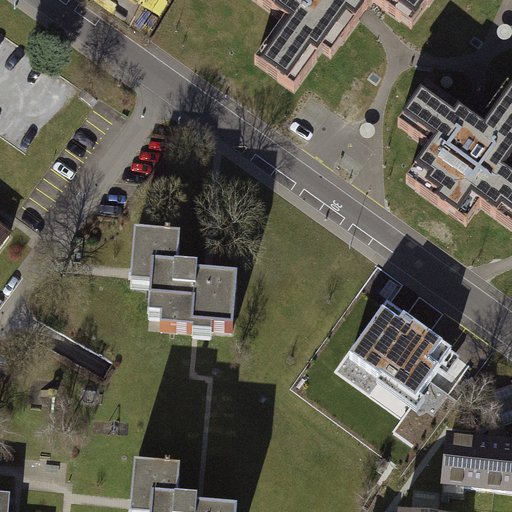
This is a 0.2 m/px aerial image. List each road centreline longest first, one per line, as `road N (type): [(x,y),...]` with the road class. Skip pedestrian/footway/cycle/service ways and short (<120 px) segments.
road 1 (residential): [(173,86),(511,327)]
road 2 (residential): [(173,86),(0,315)]
road 3 (unknown): [(308,79),(386,139),(346,209)]
road 4 (residential): [(46,0),(173,86)]
